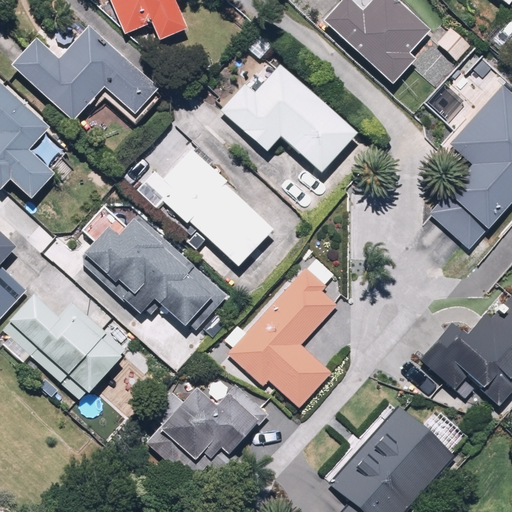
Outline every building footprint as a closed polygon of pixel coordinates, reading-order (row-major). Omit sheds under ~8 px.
[(162,0),(98,0),(114,39),(138,29),(146,49),(177,36),(162,0)] [(369,0),(354,16),(338,5),(313,30),(379,94),(405,67),(399,62),(423,37),(385,0),(369,0)] [(511,0),(481,0),(498,13),(504,5),(511,10),(511,0)] [(151,94),(83,32),(51,67),(26,44),(1,71),(65,130),(95,98),(123,124),(151,94)] [(347,142),(272,71),(247,98),(236,88),(205,122),(314,222),(347,186),(325,166),(347,142)] [(44,134),(0,93),(0,191),(21,211),(48,182),(43,178),(60,160),(38,140),(44,134)] [(511,109),(497,95),(440,149),(464,174),(423,214),(460,252),(511,201),(511,109)] [(139,195),(145,200),(221,281),(263,241),(202,177),(208,170),(187,149),(139,195)] [(137,296),(170,328),(204,293),(112,205),(65,254),(124,310),(137,296)] [(0,319),(26,290),(0,266),(0,264),(17,246),(0,230),(0,319)] [(332,279),(308,261),(217,363),(265,405),(270,399),(289,416),(323,378),(295,353),(334,308),(319,294),(332,279)] [(59,317),(35,295),(1,331),(8,338),(2,344),(24,363),(31,355),(81,401),(121,357),(119,355),(124,349),(72,302),(59,317)] [(461,342),(442,328),(408,365),(445,398),(457,384),(490,414),(511,389),(511,299),(509,303),(503,297),(461,342)] [(205,410),(185,391),(133,446),(164,476),(172,468),(191,486),(201,475),(197,472),(209,461),(215,467),(262,418),(228,386),(205,410)] [(404,511),(449,462),(392,410),(299,511),(404,511)]
